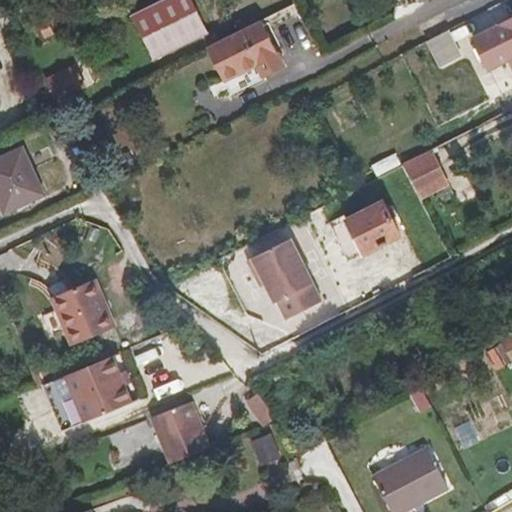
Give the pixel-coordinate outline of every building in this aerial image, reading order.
[(167,0),(131,19),(153,62),(207,35),(188,0),(167,0)] [(0,35),(14,27),(3,8),(0,10),(0,35)] [(285,69),(262,20),(207,47),(224,83),(257,66),(264,79),(285,69)] [(511,22),(475,41),(485,61),(511,48),(511,47),(511,22)] [(433,44),(445,68),(463,59),(451,35),(433,44)] [(511,47),(511,48),(485,61),(490,70),(511,59),(511,47)] [(84,86),(75,68),(47,81),(56,100),(84,86)] [(511,108),(511,94),(508,87),(483,101),(492,119),(511,108)] [(0,159),(0,200),(5,212),(43,196),(22,149),(0,159)] [(430,151),(403,164),(421,198),(448,184),(430,151)] [(376,174),(401,166),(397,154),(372,162),(376,174)] [(401,237),(383,202),(333,228),(349,263),(401,237)] [(289,241),(251,261),(264,286),(274,305),(277,303),(286,321),(321,303),(289,241)] [(264,286),(251,261),(246,263),(259,288),(264,286)] [(116,328),(96,279),(51,298),(72,346),(116,328)] [(511,335),(502,319),(483,330),(491,346),(502,341),(511,335)] [(511,335),(502,341),(511,358),(511,335)] [(112,354),(66,374),(85,421),(132,401),(112,354)] [(25,421),(48,416),(42,388),(19,393),(25,421)] [(432,408),(422,390),(412,396),(422,414),(432,408)] [(262,427),(276,419),(260,392),(246,401),(262,427)] [(192,401),(152,418),(171,464),(210,448),(192,401)] [(122,465),(160,452),(148,420),(111,433),(122,465)] [(272,432),(251,441),(262,466),(283,456),(272,432)] [(404,511),(448,490),(428,449),(373,477),(391,511),(404,511)]
